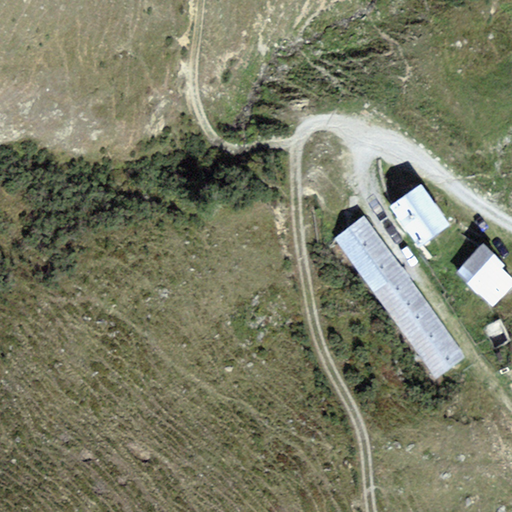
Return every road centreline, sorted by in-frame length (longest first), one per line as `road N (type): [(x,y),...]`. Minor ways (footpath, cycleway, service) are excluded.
road 1 (track): [(297,143),(303,265),(316,329),(363,439),(371,511)]
road 2 (track): [(511,400),(362,191),(370,134)]
road 3 (track): [(297,143),(243,151),(209,132),(197,109),(200,0)]
road 4 (track): [(511,226),(370,134)]
